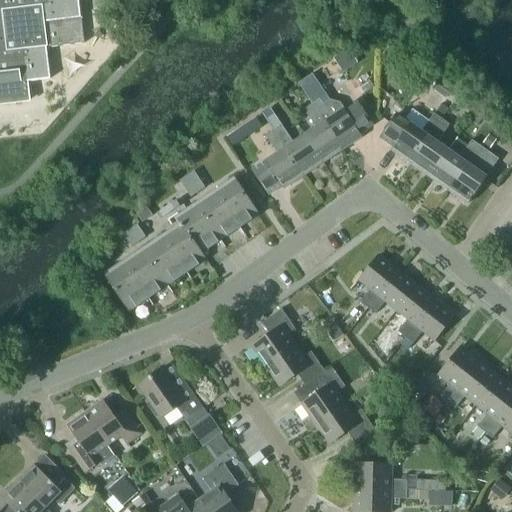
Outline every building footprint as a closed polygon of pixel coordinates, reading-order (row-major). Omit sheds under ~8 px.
[(0,0),(0,105),(1,105),(0,103),(31,99),(29,81),(50,79),(44,22),(81,18),(78,0),(0,0)] [(299,82),(299,83),(308,96),(308,97),(316,91),(316,87),(309,76),(299,82)] [(440,79),(432,90),(446,100),(454,89),(440,79)] [(461,94),(453,105),(467,115),(475,104),(461,94)] [(311,104),(342,150),(361,137),(359,133),(372,124),(356,101),(343,109),(339,103),(329,101),(323,105),(319,99),(311,104)] [(323,163),(342,150),(311,104),(303,109),(315,127),(304,134),(323,163)] [(270,108),(262,113),(273,130),(281,124),(270,108)] [(476,112),(470,123),(477,127),(483,117),(476,112)] [(410,164),(442,119),(434,113),(422,131),(397,113),(380,137),(393,147),(391,150),(410,164)] [(256,116),(247,123),(253,133),(263,126),(256,116)] [(450,124),(442,119),(410,164),(429,177),(449,150),(438,142),(450,124)] [(281,124),(273,130),(303,176),(323,163),(304,134),(293,142),(281,124)] [(303,176),(273,130),(265,135),(277,153),(252,169),(269,195),(282,186),(284,188),(303,176)] [(489,136),(483,145),(491,150),(496,141),(489,136)] [(460,157),(449,150),(429,177),(448,191),(480,146),(472,140),(460,157)] [(488,151),(480,146),(448,191),(467,204),(487,176),(475,168),(488,151)] [(197,175),(194,171),(187,175),(190,180),(197,175)] [(180,180),(183,184),(190,180),(187,175),(180,180)] [(200,179),(197,175),(190,180),(193,184),(200,179)] [(195,188),(203,183),(200,179),(193,184),(195,188)] [(190,180),(183,184),(185,189),(193,184),(190,180)] [(240,227),(259,214),(237,181),(217,194),(240,227)] [(205,188),(203,183),(195,188),(198,192),(205,188)] [(185,189),(188,193),(195,188),(193,184),(185,189)] [(191,197),(198,192),(195,188),(188,193),(191,197)] [(221,240),(240,227),(217,194),(198,207),(221,240)] [(176,200),(169,204),(157,212),(161,218),(180,206),(176,200)] [(148,206),(138,213),(143,221),(154,214),(148,206)] [(198,207),(186,215),(182,210),(176,215),(201,253),(221,240),(198,207)] [(206,260),(201,253),(176,215),(168,220),(171,225),(172,225),(176,231),(164,239),(187,273),(206,260)] [(140,228),(137,224),(130,228),(133,233),(140,228)] [(126,237),(133,233),(130,228),(123,233),(126,237)] [(143,232),(140,228),(133,233),(136,237),(143,232)] [(136,237),(139,241),(146,237),(143,232),(136,237)] [(126,237),(129,241),(136,237),(133,233),(126,237)] [(132,246),(139,241),(136,237),(129,241),(132,246)] [(167,286),(187,273),(164,239),(145,252),(167,286)] [(167,286),(145,252),(126,265),(148,298),(167,286)] [(361,302),(368,308),(398,269),(379,254),(359,281),(370,290),(361,302)] [(129,311),(148,298),(126,265),(107,278),(129,311)] [(397,310),(417,285),(398,269),(368,308),(376,314),(386,301),(397,310)] [(398,331),(406,337),(436,300),(417,285),(397,310),(408,319),(398,331)] [(436,300),(406,337),(413,343),(423,332),(434,341),(455,315),(436,300)] [(251,346),(265,366),(296,345),(288,334),(296,329),(282,309),(262,322),(270,334),(251,346)] [(334,321),(328,326),(337,340),(344,335),(334,321)] [(325,371),(311,351),(304,356),(296,345),(265,366),(279,387),(298,374),(305,385),(312,381),(325,371)] [(440,396),(448,402),(481,361),(462,345),(438,375),(450,385),(440,396)] [(476,405),(500,376),(481,361),(448,402),(455,408),(465,396),(476,405)] [(301,404),(315,424),(346,403),(338,392),(345,386),(332,367),(325,371),(312,381),(320,392),(301,404)] [(177,407),(186,420),(203,408),(187,385),(178,392),(161,369),(139,385),(162,417),(177,407)] [(477,426),(485,432),(511,398),(511,385),(500,376),(476,405),(488,414),(477,426)] [(422,407),(434,417),(444,404),(432,394),(422,407)] [(511,398),(485,432),(492,438),(502,427),(511,434),(511,398)] [(103,400),(85,413),(108,445),(121,436),(127,443),(141,433),(125,409),(115,416),(103,400)] [(346,403),(315,424),(329,444),(348,431),(355,443),(375,429),(361,409),(354,414),(346,403)] [(108,445),(85,413),(67,425),(78,441),(69,448),(85,473),(100,462),(95,455),(108,445)] [(190,428),(203,446),(223,432),(210,414),(190,428)] [(354,488),(407,489),(407,480),(392,479),(393,464),(354,463),(354,488)] [(34,464),(18,481),(45,508),(54,499),(60,504),(75,488),(58,471),(50,480),(34,464)] [(212,492),(200,500),(207,511),(237,511),(226,494),(239,485),(224,464),(203,478),(212,492)] [(478,473),(475,482),(488,485),(490,476),(478,473)] [(129,477),(107,496),(118,510),(141,491),(129,477)] [(445,481),(417,480),(417,491),(441,491),(445,492),(445,481)] [(0,511),(1,511),(49,511),(45,508),(18,481),(7,491),(5,489),(0,494),(0,511)] [(497,483),(490,493),(500,499),(507,490),(497,483)] [(407,499),(407,489),(354,488),(353,511),(391,511),(392,498),(407,499)] [(441,491),(440,506),(452,506),(453,492),(445,492),(441,491)] [(138,511),(150,504),(144,495),(132,504),(137,511),(138,511)] [(207,511),(200,500),(187,509),(178,496),(157,510),(158,511),(207,511)]
